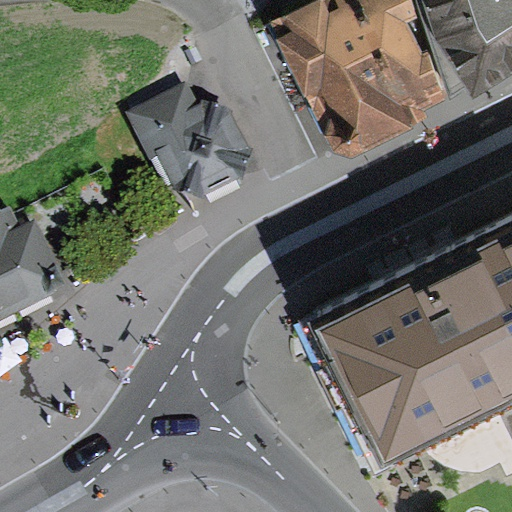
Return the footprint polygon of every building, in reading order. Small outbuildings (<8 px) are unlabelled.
[(423,98),(449,85),(420,0),(293,0),(270,11),(332,137),(350,144),(427,106),(423,98)] [(511,0),(420,0),(449,85),(469,72),(473,78),(511,53),(511,0)] [(163,152),(181,188),(201,194),(236,175),(243,157),(224,120),(206,113),(194,119),(182,95),(137,118),(156,156),(163,152)] [(0,211),(0,323),(70,287),(34,220),(21,227),(10,207),(0,211)] [(511,208),(314,307),(334,348),(323,353),(321,358),(336,388),(342,390),(353,385),(382,444),(422,424),(431,446),(446,456),(460,461),(479,462),(511,445),(511,208)]
